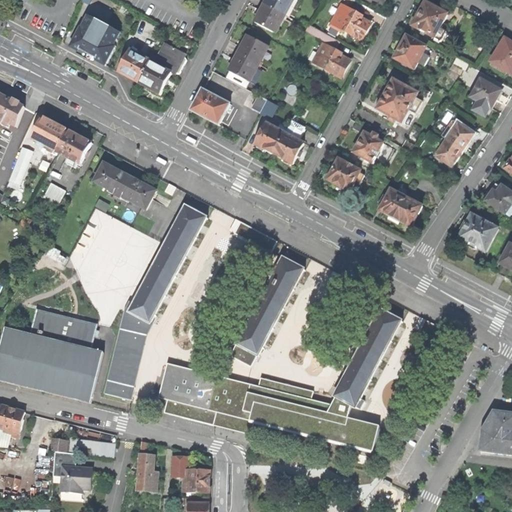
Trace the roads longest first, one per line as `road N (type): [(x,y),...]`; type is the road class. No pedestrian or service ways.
road 1 (residential): [(291,210),(406,0)]
road 2 (residential): [(511,118),(411,275)]
road 3 (residential): [(511,352),(419,511)]
road 4 (residential): [(164,141),(236,0)]
road 5 (residential): [(132,427),(226,452),(227,511)]
road 6 (residential): [(164,141),(291,210)]
road 7 (residential): [(39,74),(164,141)]
road 8 (residential): [(291,210),(411,275)]
road 9 (residential): [(0,395),(132,427)]
